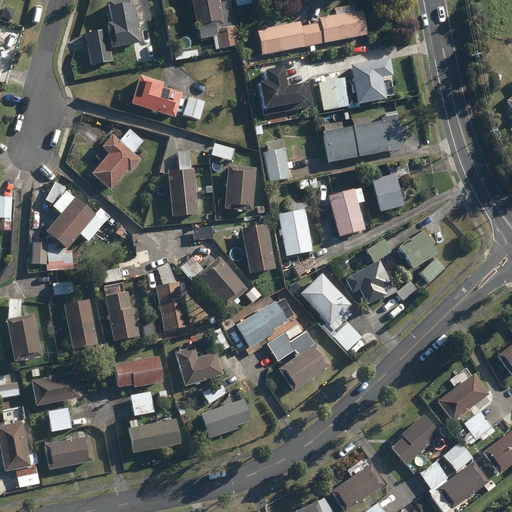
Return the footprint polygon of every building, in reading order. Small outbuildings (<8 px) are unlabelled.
[(109,24),(112,48),(141,44),(138,24),(148,23),(147,15),(137,17),(134,0),(129,0),(110,3),(113,24),(109,24)] [(219,37),(222,50),(239,47),(235,28),(218,31),(217,27),(225,25),(219,0),(193,0),(199,30),(203,29),(205,39),(219,37)] [(321,24),(313,26),(317,46),(368,36),(363,11),(357,12),(356,6),(336,10),(337,16),(321,19),(321,24)] [(315,46),(317,46),(313,26),(302,28),(301,23),(258,31),(263,57),(311,47),(312,54),(316,53),(315,46)] [(88,35),(93,65),(113,62),(108,32),(88,35)] [(351,66),(358,104),(387,99),(383,77),(394,75),(391,59),(351,66)] [(259,82),(265,115),(314,106),(310,82),(288,86),(284,67),(267,70),(269,81),(259,82)] [(132,105),(175,119),(183,95),(163,88),(164,84),(141,77),(132,105)] [(345,78),(319,83),(324,111),(350,106),(345,78)] [(184,116),(200,121),(206,103),(189,98),(184,116)] [(329,161),(358,156),(402,149),(396,112),(383,114),(385,121),(353,127),(324,132),(329,161)] [(93,175),(111,192),(129,172),(130,173),(141,161),(133,154),(144,143),(130,131),(120,143),(113,137),(103,149),(110,155),(93,175)] [(262,144),(269,183),(290,179),(289,170),(293,169),(292,163),(288,164),(283,140),(262,144)] [(213,157),(231,162),(235,150),(216,145),(213,157)] [(169,173),(173,218),(199,216),(196,172),(191,172),(190,153),(179,154),(180,173),(169,173)] [(225,210),(253,212),(257,169),(229,167),(225,210)] [(373,179),(381,212),(405,206),(403,198),(396,173),(390,174),(373,179)] [(325,197),(323,187),(318,189),(315,179),(306,181),(315,217),(330,213),(325,197)] [(129,187),(117,201),(134,216),(147,203),(129,187)] [(365,232),(355,191),(330,197),(340,238),(365,232)] [(46,264),(46,270),(72,268),(72,246),(80,235),(90,243),(106,224),(66,192),(53,209),(62,216),(48,234),(48,265),(46,264)] [(0,230),(11,232),(13,200),(0,199),(0,230)] [(258,207),(259,214),(267,214),(266,206),(258,207)] [(280,216),(287,258),(313,253),(306,212),(280,216)] [(242,231),(251,275),(275,270),(267,226),(242,231)] [(117,232),(122,237),(127,232),(122,227),(117,232)] [(193,230),(194,241),(213,240),(212,228),(193,230)] [(401,248),(415,270),(438,254),(424,233),(401,248)] [(367,252),(374,264),(392,254),(385,241),(367,252)] [(31,264),(46,264),(47,243),(31,243),(31,264)] [(200,277),(228,309),(248,291),(220,259),(215,264),(208,256),(198,264),(192,258),(180,269),(193,284),(200,277)] [(293,269),(298,278),(317,268),(312,259),(293,269)] [(421,274),(429,284),(445,270),(436,261),(421,274)] [(360,291),(368,306),(384,298),(385,299),(398,293),(392,283),(380,262),(346,280),(353,294),(360,291)] [(156,289),(165,333),(191,328),(185,299),(182,300),(179,284),(176,285),(169,266),(159,270),(166,287),(156,289)] [(101,273),(103,285),(125,281),(123,269),(101,273)] [(321,318),(334,332),(352,316),(347,311),(352,306),(323,275),(301,295),(322,317),(321,318)] [(415,286),(421,292),(426,287),(421,281),(415,286)] [(410,282),(398,293),(404,299),(416,288),(410,282)] [(53,285),(54,296),(75,295),(74,283),(53,285)] [(105,298),(115,343),(140,338),(134,309),(131,310),(128,294),(105,298)] [(8,321),(15,363),(42,358),(35,316),(21,319),(22,301),(10,300),(10,305),(1,304),(0,318),(9,318),(8,321)] [(64,306),(73,351),(98,346),(89,301),(64,306)] [(237,327),(250,349),(276,334),(274,332),(288,323),(276,304),(237,327)] [(306,322),(310,328),(317,324),(312,317),(306,322)] [(333,338),(347,353),(362,339),(348,324),(333,338)] [(311,329),(316,335),(321,331),(316,325),(311,329)] [(209,336),(219,355),(231,348),(221,330),(209,336)] [(268,346),(273,355),(290,343),(284,335),(268,346)] [(296,352),(290,343),(273,355),(279,363),(296,352)] [(279,372),(294,393),(332,367),(317,345),(279,372)] [(511,346),(498,357),(511,376),(511,346)] [(176,354),(186,388),(224,377),(217,354),(198,360),(195,348),(176,354)] [(115,368),(120,389),(135,386),(135,389),(164,383),(159,358),(115,368)] [(32,383),(37,407),(81,399),(77,375),(32,383)] [(438,403),(453,423),(490,396),(475,376),(438,403)] [(0,385),(0,398),(19,395),(17,383),(0,385)] [(205,395),(211,405),(227,395),(221,385),(205,395)] [(159,393),(160,400),(168,399),(167,392),(159,393)] [(151,394),(131,397),(133,407),(152,403),(151,394)] [(202,416),(211,440),(238,430),(237,428),(252,422),(245,401),(202,416)] [(22,403),(2,407),(5,424),(25,420),(22,403)] [(152,403),(133,407),(135,417),(154,414),(152,403)] [(50,423),(70,420),(68,410),(48,414),(50,423)] [(471,434),(487,422),(481,413),(464,425),(471,434)] [(393,449),(408,466),(441,436),(424,417),(402,436),(405,439),(393,449)] [(72,430),(70,420),(50,423),(52,434),(72,430)] [(129,430),(134,455),(181,446),(176,421),(129,430)] [(487,422),(471,434),(460,442),(465,449),(470,444),(471,446),(493,430),(487,422)] [(27,442),(23,423),(0,427),(0,444),(6,473),(17,470),(19,480),(20,487),(39,483),(38,476),(35,466),(39,465),(34,440),(27,442)] [(511,432),(484,454),(500,476),(511,467),(511,432)] [(45,448),(50,472),(94,463),(89,438),(45,448)] [(445,458),(458,473),(473,460),(460,444),(445,458)] [(426,483),(442,472),(436,463),(420,475),(426,483)] [(439,490),(454,511),(486,487),(489,492),(495,487),(491,482),(489,483),(475,464),(439,490)] [(332,493),(344,511),(348,511),(386,487),(372,466),(332,493)] [(408,476),(412,480),(417,476),(413,471),(408,476)] [(442,472),(426,483),(432,492),(448,480),(442,472)] [(299,511),(323,511),(319,503),(299,511)]
